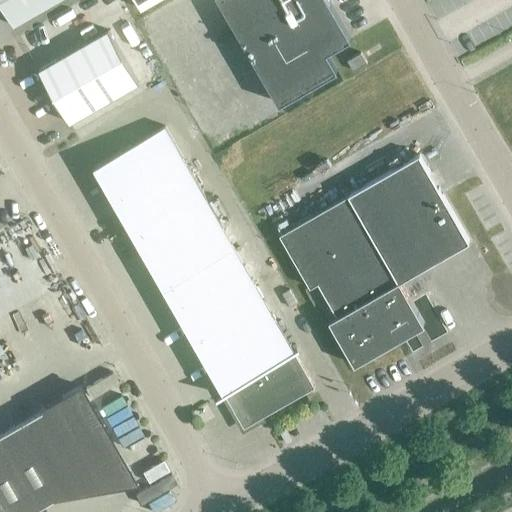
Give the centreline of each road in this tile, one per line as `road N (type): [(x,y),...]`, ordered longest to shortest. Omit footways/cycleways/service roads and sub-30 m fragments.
road 1 (unknown): [(33,188),(153,109),(173,112),(357,432)]
road 2 (unclassified): [(221,510),(0,131)]
road 3 (unclassified): [(221,510),(511,343)]
road 4 (unclassified): [(511,194),(399,0)]
